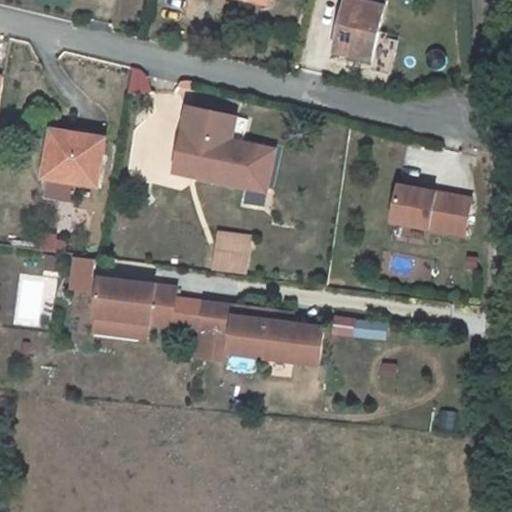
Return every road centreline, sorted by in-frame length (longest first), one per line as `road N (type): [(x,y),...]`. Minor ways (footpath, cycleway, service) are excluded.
road 1 (residential): [(0,18),(346,103),(499,116)]
road 2 (residential): [(502,325),(499,116)]
